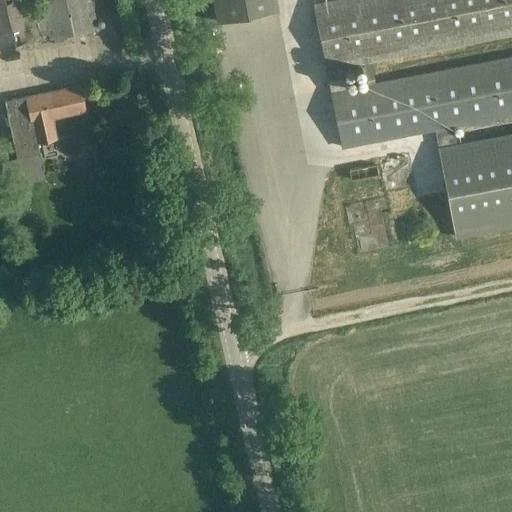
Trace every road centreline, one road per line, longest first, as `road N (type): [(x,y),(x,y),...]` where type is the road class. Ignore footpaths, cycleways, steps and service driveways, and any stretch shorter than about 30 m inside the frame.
road 1 (tertiary): [(270,511),(148,0)]
road 2 (track): [(228,340),(511,279)]
